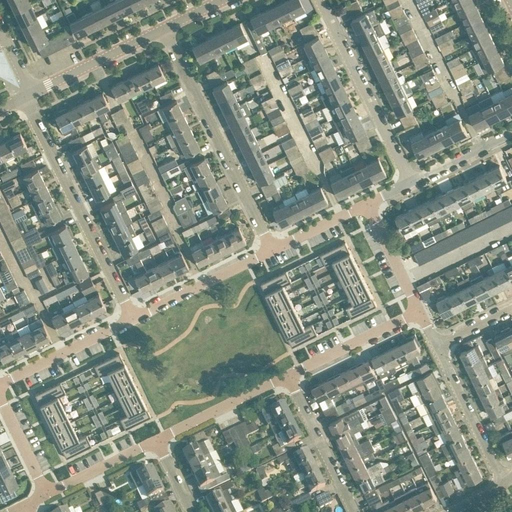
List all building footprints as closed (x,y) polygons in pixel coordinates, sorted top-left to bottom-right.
[(15,11),(31,4),(28,0),(9,0),(11,5),(12,5),(15,11)] [(104,5),(103,6),(100,0),(98,0),(89,4),(93,10),(100,25),(105,22),(106,23),(111,20),(104,5)] [(116,17),(122,14),(115,0),(113,0),(104,5),(111,20),(117,18),(116,17)] [(129,12),(134,9),(129,0),(115,0),(122,14),(128,11),(129,12)] [(139,6),(145,3),(143,0),(129,0),(134,9),(139,7),(139,6)] [(281,21),(293,15),(286,0),(274,6),(281,21)] [(286,0),(293,15),(305,9),(300,0),(286,0)] [(348,11),(360,5),(357,0),(356,0),(345,6),(348,11)] [(455,0),(460,11),(475,3),(473,0),(455,0)] [(466,22),(481,15),(475,3),(460,11),(466,22)] [(20,24),(37,16),(31,4),(15,11),(18,18),(17,18),(20,24)] [(391,15),(403,9),(401,4),(389,10),(391,15)] [(348,11),(351,17),(363,11),(360,5),(348,11)] [(269,26),(281,21),(274,6),(262,12),(269,26)] [(358,32),(373,24),(379,21),(373,9),(367,12),(352,19),(358,32)] [(394,21),(406,15),(403,9),(391,15),(386,18),(389,23),(394,21)] [(94,28),(100,25),(93,10),(81,16),(89,31),(94,29),(94,28)] [(81,16),(76,18),(73,11),(66,14),(70,22),(77,36),(83,33),(83,34),(89,31),(81,16)] [(257,32),(269,26),(262,12),(250,18),(257,32)] [(430,26),(442,20),(439,14),(427,20),(430,26)] [(472,34),(487,27),(481,15),(466,22),(472,34)] [(27,35),(43,27),(37,16),(20,24),(23,29),(24,28),(27,35)] [(65,31),(70,29),(64,17),(59,19),(65,31)] [(432,31),(441,27),(444,25),(442,20),(430,26),(432,31)] [(302,34),(314,28),(312,22),(299,28),(302,34)] [(228,29),(235,43),(247,37),(240,23),(228,29)] [(364,43),(378,36),(373,24),(358,32),(364,43)] [(42,42),(47,40),(49,39),(43,27),(27,35),(30,41),(29,42),(32,48),(37,45),(43,57),(48,54),(42,42)] [(403,39),(415,33),(412,27),(401,33),(403,39)] [(478,46),(492,39),(487,27),(472,34),(478,46)] [(305,39),(317,33),(314,28),(302,34),(305,39)] [(76,41),(71,32),(70,29),(65,31),(64,32),(70,44),(76,41)] [(223,49),(235,43),(228,29),(216,34),(223,49)] [(64,46),(70,44),(64,32),(59,34),(64,46)] [(421,44),(418,38),(415,33),(403,39),(406,44),(407,44),(410,50),(421,44)] [(59,49),(64,46),(59,34),(53,37),(59,49)] [(211,55),(223,49),(216,34),(204,40),(211,55)] [(310,55),(324,48),(318,36),(304,43),(310,55)] [(370,55),(384,48),(378,36),(364,43),(370,55)] [(53,52),(59,49),(53,37),(49,39),(47,40),(53,52)] [(441,49),(453,43),(450,38),(438,44),(441,49)] [(484,58),(498,51),(492,39),(478,46),(484,58)] [(48,54),(53,52),(47,40),(42,42),(48,54)] [(199,61),(211,55),(204,40),(192,46),(199,61)] [(271,55),(283,49),(280,43),(268,49),(271,55)] [(444,55),(453,50),(456,49),(453,43),(441,49),(444,55)] [(421,44),(410,50),(409,50),(412,57),(424,51),(421,44)] [(316,67),(330,60),(324,48),(310,55),(316,67)] [(376,67),(390,60),(384,48),(370,55),(376,67)] [(274,60),(283,56),(286,54),(283,49),(271,55),(274,60)] [(0,67),(10,68),(2,50),(1,51),(2,52),(0,51),(0,67)] [(415,62),(427,57),(424,51),(412,57),(415,62)] [(484,73),(495,67),(504,63),(498,51),(484,58),(478,61),(484,73)] [(244,68),(256,62),(254,56),(242,62),(244,68)] [(418,68),(429,62),(427,57),(415,62),(418,68)] [(279,71),(291,65),(288,59),(276,65),(279,71)] [(321,79),(336,72),(330,60),(316,67),(321,79)] [(381,79),(396,72),(390,60),(376,67),(381,79)] [(247,73),(259,67),(256,62),(244,68),(247,73)] [(453,73),(465,67),(462,62),(461,62),(450,68),(453,73)] [(146,69),(153,83),(165,77),(158,63),(146,69)] [(281,76),(290,72),(293,70),(291,65),(279,71),(281,76)] [(496,78),(508,72),(505,66),(493,72),(496,78)] [(464,74),(467,73),(468,73),(465,67),(453,73),(455,79),(464,74)] [(209,80),(221,74),(218,68),(206,74),(209,80)] [(141,89),(153,83),(146,69),(134,74),(141,89)] [(426,86),(428,85),(438,80),(433,69),(421,74),(424,81),(426,86)] [(252,84),(264,78),(261,72),(249,78),(252,84)] [(327,91),(342,84),(336,72),(321,79),(327,91)] [(387,91),(402,84),(396,72),(381,79),(387,91)] [(496,78),(498,82),(510,76),(508,72),(496,78)] [(130,95),(141,89),(134,74),(123,80),(130,95)] [(211,85),(224,79),(221,74),(209,80),(211,85)] [(255,89),(267,83),(264,78),(252,84),(255,89)] [(460,89),(472,83),(469,78),(458,83),(460,89)] [(118,101),(130,95),(123,80),(111,86),(118,101)] [(431,96),(443,90),(438,80),(428,85),(426,86),(431,96)] [(233,93),(231,90),(227,81),(213,88),(219,100),(233,93)] [(290,94),(302,88),(300,83),(287,89),(290,94)] [(463,94),(472,90),(475,89),(472,83),(460,89),(463,94)] [(333,103),(347,95),(342,84),(327,91),(333,103)] [(393,102),(407,95),(402,84),(387,91),(393,102)] [(293,100),(302,95),(305,94),(302,88),(290,94),(293,100)] [(163,102),(174,97),(171,90),(160,96),(163,102)] [(434,102),(446,95),(443,90),(431,96),(434,102)] [(110,107),(107,101),(103,92),(90,98),(98,113),(97,113),(102,122),(108,119),(103,110),(110,107)] [(224,112),(239,105),(233,93),(219,100),(224,112)] [(339,114),(353,107),(347,95),(333,103),(339,114)] [(399,115),(408,110),(413,108),(407,95),(393,102),(399,115)] [(440,106),(449,101),(446,95),(434,102),(436,107),(440,106)] [(501,116),(494,102),(491,95),(478,102),(482,108),(489,122),(501,116)] [(264,107),(276,101),(273,96),(261,102),(264,107)] [(501,116),(511,110),(511,109),(505,96),(494,102),(501,116)] [(151,108),(148,103),(146,97),(137,102),(142,113),(151,108)] [(86,118),(97,113),(98,113),(90,98),(79,104),(86,118)] [(148,103),(151,108),(160,104),(157,98),(148,103)] [(168,119),(183,112),(177,100),(162,107),(168,119)] [(266,113),(278,107),(276,101),(264,107),(266,113)] [(322,107),(328,120),(337,115),(332,103),(322,107)] [(74,124),(86,118),(79,104),(67,110),(74,124)] [(230,124),(245,117),(239,105),(224,112),(230,124)] [(302,118),(314,112),(311,106),(299,112),(302,118)] [(134,128),(129,119),(129,118),(123,107),(117,111),(122,122),(122,123),(126,131),(134,128)] [(345,126),(359,119),(353,107),(339,114),(345,126)] [(74,124),(67,110),(66,108),(59,111),(60,114),(55,116),(62,130),(64,134),(71,131),(72,134),(78,131),(74,124)] [(477,128),(489,122),(482,108),(470,114),(477,128)] [(121,134),(126,131),(122,123),(122,122),(117,111),(111,114),(121,134)] [(174,131),(188,124),(183,112),(168,119),(174,131)] [(305,123),(313,119),(317,117),(314,112),(302,118),(305,123)] [(402,123),(414,117),(412,112),(400,118),(402,123)] [(236,135),(250,128),(245,117),(230,124),(236,135)] [(414,117),(402,123),(405,129),(417,122),(414,117)] [(448,124),(455,139),(467,133),(460,118),(448,124)] [(275,131),(287,125),(285,119),(273,125),(275,131)] [(350,138),(365,131),(359,119),(345,126),(350,138)] [(141,132),(151,127),(149,123),(139,128),(141,132)] [(172,146),(194,136),(188,124),(174,131),(166,135),(172,146)] [(443,145),(455,139),(448,124),(436,130),(443,145)] [(278,136),(290,130),(287,125),(275,131),(278,136)] [(94,136),(103,132),(101,126),(91,131),(94,136)] [(149,129),(151,127),(141,132),(146,141),(154,138),(149,129)] [(242,147),(256,140),(250,128),(236,135),(242,147)] [(313,142),(326,136),(323,130),(311,136),(313,142)] [(431,150),(443,145),(436,130),(424,136),(431,150)] [(86,140),(94,136),(91,131),(80,136),(80,135),(79,136),(82,142),(86,140)] [(431,150),(424,136),(422,131),(410,137),(412,142),(419,156),(431,150)] [(8,139),(15,153),(27,147),(20,133),(8,139)] [(118,145),(130,139),(127,133),(115,139),(118,145)] [(357,145),(369,139),(366,134),(354,140),(357,145)] [(71,147),(82,142),(79,136),(68,141),(71,147)] [(185,155),(191,152),(200,148),(194,136),(172,146),(174,151),(178,150),(181,157),(185,155)] [(316,147),(325,143),(328,141),(326,136),(313,142),(316,147)] [(0,151),(3,159),(15,153),(8,139),(0,142),(0,151)] [(121,151),(133,145),(130,139),(118,145),(121,151)] [(369,139),(357,145),(359,151),(371,145),(369,139)] [(248,159),(262,152),(256,140),(242,147),(248,159)] [(287,155),(299,149),(296,143),(284,149),(287,155)] [(93,156),(91,153),(87,144),(72,151),(78,163),(93,156)] [(153,156),(159,153),(154,144),(148,147),(153,156)] [(124,157),(136,151),(133,145),(121,151),(124,157)] [(118,155),(116,150),(114,146),(110,148),(105,150),(110,159),(113,157),(114,160),(120,157),(118,155)] [(321,157),(333,151),(331,146),(318,152),(321,157)] [(304,159),(302,154),(299,149),(287,155),(290,160),(294,158),(296,163),(304,159)] [(127,163),(139,157),(136,151),(124,157),(127,163)] [(324,163),(333,158),(336,157),(333,151),(321,157),(324,163)] [(253,171),(268,164),(262,152),(248,159),(253,171)] [(84,175),(98,168),(93,156),(78,163),(84,175)] [(120,172),(126,169),(120,157),(114,160),(120,172)] [(129,169),(141,163),(139,157),(127,163),(129,169)] [(189,179),(210,169),(204,157),(189,164),(187,159),(178,163),(166,169),(169,176),(184,169),(189,179)] [(24,171),(35,165),(32,158),(21,164),(24,171)] [(166,169),(178,163),(175,158),(163,164),(166,169)] [(366,164),(373,179),(385,173),(378,158),(366,164)] [(295,170),(307,164),(304,159),(296,163),(292,165),(295,170)] [(132,174),(144,168),(141,163),(129,169),(132,174)] [(259,183),(268,179),(274,176),(268,164),(253,171),(259,183)] [(297,176),(309,170),(307,164),(295,170),(297,176)] [(362,185),(373,179),(366,164),(354,170),(362,185)] [(507,181),(504,174),(500,165),(488,171),(496,186),(499,193),(504,191),(500,184),(507,181)] [(9,171),(12,176),(21,172),(18,167),(9,171)] [(29,187),(44,180),(38,168),(23,175),(29,187)] [(90,187),(104,180),(98,168),(84,175),(90,187)] [(135,179),(147,174),(144,168),(132,174),(135,179)] [(122,191),(134,185),(130,179),(126,169),(120,172),(125,182),(118,185),(122,191)] [(201,188),(216,180),(210,169),(189,179),(190,179),(192,178),(198,189),(201,188)] [(350,191),(362,185),(354,170),(343,176),(350,191)] [(3,181),(12,176),(9,171),(0,175),(3,181)] [(484,192),(496,186),(488,171),(477,177),(484,192)] [(138,185),(150,180),(147,174),(135,179),(138,185)] [(275,186),(276,186),(288,181),(284,174),(261,185),(264,191),(275,186)] [(338,196),(350,191),(343,176),(330,182),(338,196)] [(473,198),(484,192),(477,177),(465,182),(473,198)] [(11,188),(15,186),(12,179),(1,184),(8,198),(14,195),(11,188)] [(35,199),(49,192),(44,180),(29,187),(35,199)] [(96,199),(105,194),(110,192),(104,180),(90,187),(96,199)] [(140,191),(152,185),(150,180),(138,185),(140,191)] [(201,188),(207,199),(222,192),(224,191),(221,184),(218,185),(216,180),(201,188)] [(476,204),(473,198),(465,182),(454,188),(461,203),(464,210),(476,204)] [(172,194),(181,190),(183,188),(180,183),(178,184),(169,189),(172,194)] [(122,191),(125,198),(137,192),(134,185),(122,191)] [(143,196),(155,190),(152,185),(140,191),(143,196)] [(278,191),(276,186),(275,186),(264,191),(266,197),(278,191)] [(316,207),(308,193),(306,187),(294,193),(297,199),(304,213),(316,207)] [(308,193),(316,207),(328,201),(321,187),(308,193)] [(450,209),(461,203),(454,188),(442,194),(450,209)] [(145,202),(158,196),(155,190),(143,196),(145,202)] [(36,213),(55,204),(49,192),(35,199),(30,201),(36,213)] [(213,211),(219,208),(228,204),(222,192),(207,199),(213,211)] [(14,195),(8,198),(12,207),(22,203),(17,193),(14,195)] [(452,214),(450,209),(442,194),(431,199),(441,220),(452,214)] [(148,207),(160,202),(158,196),(145,202),(148,207)] [(177,214),(190,207),(190,206),(184,196),(175,200),(176,202),(174,203),(173,207),(177,214)] [(511,203),(509,198),(503,201),(505,206),(511,203)] [(292,219),(304,213),(297,199),(285,204),(292,219)] [(429,225),(441,220),(431,199),(419,205),(427,220),(429,225)] [(106,220),(120,213),(114,201),(100,208),(106,220)] [(196,213),(205,209),(202,201),(193,205),(196,213)] [(0,211),(9,208),(6,202),(0,205),(0,211)] [(136,205),(141,214),(146,211),(142,202),(136,205)] [(151,213),(160,209),(163,207),(160,202),(148,207),(151,213)] [(41,225),(47,223),(61,216),(55,204),(36,213),(35,213),(41,225)] [(280,225),(292,219),(285,204),(273,210),(280,225)] [(415,226),(427,220),(419,205),(408,210),(415,226)] [(183,227),(192,222),(194,222),(187,209),(190,208),(190,207),(177,214),(183,227)] [(0,218),(11,213),(9,208),(0,211),(0,218)] [(217,214),(220,220),(232,214),(229,208),(217,214)] [(508,221),(511,219),(511,216),(508,208),(502,211),(508,221)] [(21,209),(12,213),(17,222),(23,219),(26,218),(21,209)] [(150,220),(162,214),(160,209),(151,213),(148,215),(150,220)] [(415,226),(408,210),(396,216),(407,238),(418,232),(415,226)] [(502,224),(508,221),(502,211),(497,213),(502,224)] [(0,219),(2,224),(14,218),(11,213),(0,218),(0,219)] [(112,232),(126,225),(120,213),(106,220),(112,232)] [(497,227),(502,224),(497,213),(491,216),(497,227)] [(152,225),(165,219),(162,214),(150,220),(152,225)] [(206,220),(210,228),(209,225),(217,220),(215,215),(206,220)] [(491,230),(497,227),(491,216),(486,219),(491,230)] [(5,229),(17,224),(16,223),(14,218),(2,224),(5,229)] [(23,219),(17,222),(16,223),(17,224),(19,229),(21,233),(22,234),(24,239),(27,238),(39,232),(36,226),(28,230),(23,219)] [(155,231),(167,225),(165,219),(152,225),(155,231)] [(486,232),(491,230),(486,219),(480,221),(486,232)] [(198,234),(210,228),(206,220),(194,225),(197,231),(198,234)] [(460,229),(466,226),(463,221),(457,224),(460,229)] [(480,235),(486,232),(480,221),(475,224),(480,235)] [(7,235),(19,229),(17,224),(5,229),(7,235)] [(448,235),(460,229),(457,224),(446,229),(448,235)] [(475,238),(480,235),(475,224),(469,227),(475,238)] [(57,244),(71,237),(65,225),(47,234),(53,246),(57,244)] [(117,243),(132,236),(126,225),(112,232),(117,243)] [(143,228),(149,240),(154,237),(148,225),(143,228)] [(158,236),(170,230),(167,225),(155,231),(158,236)] [(196,231),(197,231),(194,225),(191,227),(182,231),(184,236),(196,231)] [(227,233),(234,247),(246,241),(239,227),(227,233)] [(469,240),(475,238),(469,227),(464,230),(469,240)] [(22,234),(21,233),(19,229),(7,235),(10,240),(22,234)] [(437,240),(448,235),(446,229),(434,235),(437,240)] [(160,242),(164,240),(173,235),(170,230),(158,236),(160,242)] [(464,243),(469,240),(464,230),(458,232),(464,243)] [(27,246),(42,238),(39,232),(27,238),(24,239),(25,240),(27,246)] [(458,246),(464,243),(458,232),(453,235),(458,246)] [(222,253),(234,247),(227,233),(215,239),(222,253)] [(25,240),(24,239),(22,234),(10,240),(13,246),(25,240)] [(188,267),(173,236),(173,235),(164,240),(167,245),(171,244),(176,255),(169,259),(176,273),(188,267)] [(425,246),(437,240),(434,235),(422,240),(422,239),(425,246)] [(453,248),(458,246),(453,235),(447,238),(453,248)] [(123,255),(132,251),(137,248),(132,236),(117,243),(123,255)] [(63,256),(77,249),(71,237),(57,244),(53,246),(52,247),(57,258),(63,256)] [(406,245),(403,238),(396,242),(399,248),(406,245)] [(447,251),(453,248),(447,238),(442,240),(447,251)] [(210,259),(222,253),(215,239),(203,244),(210,259)] [(413,252),(425,246),(422,239),(410,245),(413,252)] [(15,251),(27,246),(25,240),(13,246),(15,251)] [(442,254),(447,251),(442,240),(436,243),(442,254)] [(346,242),(320,254),(325,263),(350,251),(346,242)] [(149,247),(151,253),(161,249),(158,243),(149,247)] [(436,256),(442,254),(436,243),(431,246),(436,256)] [(198,265),(210,259),(203,244),(191,250),(198,265)] [(18,257),(30,251),(27,246),(15,251),(18,257)] [(431,259),(436,256),(431,246),(425,248),(431,259)] [(151,253),(149,247),(137,253),(140,258),(151,253)] [(425,262),(431,259),(425,248),(420,251),(425,262)] [(68,267),(83,260),(77,249),(63,256),(68,267)] [(30,251),(18,257),(21,262),(33,257),(32,256),(30,251)] [(350,251),(325,263),(326,265),(333,261),(337,268),(355,260),(350,251)] [(420,265),(425,262),(420,251),(414,254),(420,265)] [(44,261),(45,260),(41,252),(32,256),(33,257),(35,262),(38,267),(38,268),(45,264),(44,261)] [(474,258),(477,265),(488,259),(485,252),(474,258)] [(137,253),(125,259),(129,265),(135,262),(141,273),(134,276),(141,291),(153,285),(146,270),(140,258),(137,253)] [(511,254),(508,257),(503,259),(504,261),(511,277),(511,254)] [(23,268),(35,262),(33,257),(21,262),(23,268)] [(477,265),(474,258),(468,261),(470,266),(471,270),(476,271),(479,270),(477,265)] [(165,279),(176,273),(169,259),(158,265),(165,279)] [(74,279),(89,272),(83,260),(68,267),(62,270),(64,276),(71,273),(74,279)] [(355,260),(337,268),(341,277),(359,269),(355,260)] [(503,287),(511,282),(511,277),(504,261),(492,266),(493,268),(503,287)] [(26,273),(38,267),(35,262),(23,268),(26,273)] [(50,276),(56,274),(51,265),(46,267),(50,276)] [(153,285),(165,279),(158,265),(146,270),(153,285)] [(5,284),(14,279),(9,267),(0,271),(0,278),(1,281),(3,280),(5,284)] [(41,273),(38,268),(38,267),(26,273),(29,278),(41,273)] [(491,293),(503,287),(493,268),(487,271),(489,275),(483,278),(491,293)] [(359,269),(341,277),(346,287),(363,278),(359,269)] [(447,277),(453,274),(451,269),(444,272),(447,277)] [(287,271),(261,283),(266,292),(283,283),(284,285),(292,281),(287,271)] [(50,276),(55,285),(60,283),(56,274),(50,276)] [(429,288),(431,287),(442,281),(439,275),(428,281),(427,279),(416,285),(420,291),(421,291),(425,299),(428,298),(431,291),(429,288)] [(42,276),(35,280),(41,292),(48,288),(42,276)] [(84,294),(87,292),(96,288),(90,276),(78,282),(84,294)] [(363,278),(346,287),(350,296),(368,287),(363,278)] [(480,299),(491,293),(483,278),(472,283),(480,299)] [(20,291),(18,286),(14,279),(5,284),(8,290),(12,289),(14,294),(20,291)] [(69,293),(78,289),(76,283),(66,288),(69,293)] [(283,283),(266,292),(270,301),(288,293),(284,285),(283,283)] [(468,304),(480,299),(472,283),(460,289),(468,304)] [(368,287),(350,296),(354,303),(355,305),(372,296),(368,287)] [(57,299),(69,293),(66,288),(55,293),(57,299)] [(20,306),(26,303),(30,301),(24,289),(20,291),(14,294),(20,306)] [(457,310),(468,304),(460,289),(449,294),(457,310)] [(45,305),(57,299),(55,293),(43,299),(45,305)] [(288,293),(270,301),(275,310),(292,302),(288,293)] [(87,299),(94,314),(106,308),(99,294),(87,299)] [(445,316),(457,310),(449,294),(437,300),(445,316)] [(94,314),(87,299),(85,295),(73,301),(75,305),(82,320),(94,314)] [(354,303),(346,307),(351,318),(377,305),(372,296),(355,305),(354,303)] [(292,302),(275,310),(279,319),(297,311),(292,302)] [(24,315),(36,309),(34,304),(22,310),(24,315)] [(71,325),(82,320),(75,305),(63,311),(71,325)] [(12,321),(24,315),(22,310),(10,316),(12,321)] [(58,331),(71,325),(63,311),(51,317),(58,331)] [(297,311),(279,319),(284,328),(301,320),(297,311)] [(1,327),(12,321),(10,316),(0,320),(0,324),(1,328),(1,327)] [(301,320),(284,328),(288,337),(306,329),(305,327),(301,320)] [(38,343),(31,329),(28,323),(17,329),(16,328),(27,349),(28,352),(34,348),(35,347),(34,345),(38,343)] [(50,338),(43,323),(31,329),(38,343),(49,338),(50,338)] [(306,329),(288,337),(292,347),(318,334),(313,323),(305,327),(306,329)] [(15,355),(27,349),(16,328),(11,331),(14,337),(8,340),(15,355)] [(511,359),(511,342),(505,329),(500,331),(501,333),(495,336),(502,349),(504,354),(508,361),(511,359)] [(421,365),(415,353),(421,350),(418,345),(420,344),(415,334),(406,339),(407,341),(404,342),(413,360),(416,368),(420,366),(423,371),(430,368),(427,362),(421,365)] [(15,355),(8,340),(5,335),(0,337),(0,354),(2,358),(3,361),(4,360),(15,355)] [(492,351),(497,348),(492,338),(487,340),(487,341),(484,343),(487,349),(490,348),(492,351)] [(483,355),(480,349),(478,345),(474,346),(471,339),(463,343),(466,350),(461,353),(466,364),(483,355)] [(404,342),(393,348),(399,361),(405,357),(408,363),(413,360),(404,342)] [(393,348),(382,353),(389,366),(392,372),(397,370),(396,369),(394,363),(399,361),(393,348)] [(495,357),(500,355),(497,348),(492,351),(495,357)] [(102,361),(94,365),(99,376),(107,372),(106,370),(124,362),(119,353),(102,361)] [(378,371),(389,366),(382,353),(372,358),(378,371)] [(488,366),(483,355),(466,364),(471,374),(488,366)] [(502,372),(507,369),(502,359),(497,361),(502,372)] [(375,372),(373,369),(369,360),(357,365),(365,381),(376,376),(374,372),(375,372)] [(124,362),(106,370),(107,372),(111,380),(128,371),(124,362)] [(354,387),(365,381),(357,365),(346,371),(354,387)] [(416,375),(423,371),(420,366),(416,368),(413,369),(416,375)] [(493,376),(491,372),(488,366),(471,374),(476,384),(493,376)] [(507,382),(511,380),(507,369),(502,372),(507,382)] [(437,377),(433,370),(418,378),(412,381),(417,391),(423,389),(436,382),(435,378),(437,377)] [(128,371),(111,380),(114,386),(115,389),(133,380),(128,371)] [(343,392),(354,387),(346,371),(335,376),(343,392)] [(394,385),(410,378),(407,372),(391,380),(394,385)] [(332,398),(343,392),(335,376),(324,382),(332,398)] [(498,386),(497,384),(493,376),(476,384),(481,395),(498,386)] [(387,389),(384,383),(382,377),(376,380),(380,388),(370,393),(372,398),(383,393),(382,391),(387,389)] [(133,380),(115,389),(120,398),(137,389),(133,380)] [(387,389),(394,385),(391,380),(384,383),(387,389)] [(60,382),(35,394),(39,403),(57,395),(58,396),(66,392),(60,382)] [(324,382),(312,387),(318,400),(326,414),(337,409),(332,398),(324,382)] [(428,399),(442,393),(443,392),(443,391),(441,386),(439,385),(438,386),(436,382),(423,389),(417,391),(416,392),(416,393),(410,395),(415,405),(423,402),(428,399)] [(503,397),(503,395),(498,386),(481,395),(486,405),(503,397)] [(137,389),(120,398),(124,407),(142,398),(137,389)] [(394,390),(389,393),(392,399),(398,396),(400,401),(404,399),(404,398),(402,393),(400,393),(400,394),(397,395),(394,390)] [(314,393),(309,396),(312,403),(317,400),(314,393)] [(361,403),(372,398),(370,393),(359,399),(361,403)] [(428,412),(447,403),(442,393),(428,399),(423,402),(428,412)] [(57,395),(39,403),(44,412),(62,404),(58,396),(57,395)] [(382,412),(391,407),(385,396),(380,399),(384,406),(380,408),(382,412)] [(398,396),(392,399),(399,414),(404,411),(400,401),(398,396)] [(503,397),(486,405),(491,416),(505,409),(506,409),(503,403),(506,402),(503,397)] [(142,398),(124,407),(128,414),(128,416),(146,407),(142,398)] [(350,409),(361,403),(359,399),(348,404),(350,409)] [(433,422),(438,420),(452,413),(447,403),(428,412),(433,422)] [(62,404),(44,412),(48,421),(66,413),(62,404)] [(270,426),(289,416),(284,405),(284,404),(273,409),(272,407),(261,412),(265,421),(268,426),(269,425),(270,426)] [(340,414),(350,409),(348,404),(337,409),(340,414)] [(128,414),(120,418),(125,429),(137,423),(150,416),(146,407),(128,416),(128,414)] [(362,422),(365,420),(368,418),(363,407),(330,423),(336,435),(362,422)] [(391,407),(382,412),(388,423),(391,422),(397,419),(391,407)] [(328,419),(340,414),(337,409),(326,414),(328,419)] [(404,424),(410,421),(404,411),(399,414),(404,424)] [(66,413),(48,421),(53,430),(70,422),(66,414),(66,413)] [(433,422),(431,423),(436,434),(437,433),(457,424),(452,413),(438,420),(433,422)] [(497,425),(507,420),(504,414),(494,419),(497,425)] [(270,426),(269,426),(271,431),(278,428),(281,435),(295,428),(289,416),(270,426)] [(485,424),(489,431),(495,427),(492,420),(485,424)] [(409,434),(415,431),(410,421),(404,424),(409,434)] [(70,422),(53,430),(57,439),(75,431),(70,422)] [(341,446),(357,438),(354,432),(364,427),(362,422),(336,435),(341,446)] [(255,424),(247,428),(245,424),(238,427),(244,439),(245,438),(245,437),(258,431),(255,424)] [(457,424),(437,433),(443,444),(462,434),(457,424)] [(245,452),(250,449),(245,438),(244,439),(238,427),(233,430),(244,453),(245,452)] [(276,458),(296,448),(293,443),(301,439),(295,428),(281,435),(275,438),(278,445),(272,449),(276,458)] [(234,458),(244,453),(233,430),(228,432),(233,444),(228,446),(234,458)] [(397,433),(396,433),(400,442),(407,439),(402,430),(397,433)] [(510,454),(511,452),(511,430),(501,435),(504,441),(501,442),(504,447),(506,446),(510,454)] [(75,431),(57,439),(62,449),(80,440),(78,437),(75,431)] [(222,435),(228,446),(233,444),(228,432),(222,435)] [(80,440),(62,449),(66,458),(91,445),(86,433),(78,437),(80,440)] [(447,455),(467,445),(462,434),(443,444),(441,444),(447,455)] [(423,435),(412,440),(414,445),(420,442),(425,440),(423,435)] [(346,457),(373,444),(370,438),(360,443),(357,438),(341,446),(346,457)] [(215,453),(213,450),(209,441),(182,454),(183,454),(189,466),(209,456),(215,453)] [(419,455),(425,453),(420,442),(414,445),(419,455)] [(373,444),(347,457),(352,468),(364,462),(361,457),(376,449),(373,444)] [(467,445),(447,455),(452,465),(459,461),(472,455),(467,445)] [(250,449),(245,452),(250,463),(256,460),(250,449)] [(293,473),(313,464),(307,452),(308,452),(307,451),(299,455),(297,450),(277,460),(280,466),(285,463),(287,467),(289,466),(293,473)] [(425,453),(419,455),(425,466),(433,462),(428,451),(425,453)] [(464,472),(477,465),(472,455),(459,461),(462,467),(455,470),(457,475),(464,472)] [(195,477),(215,466),(209,456),(189,466),(195,477)] [(0,477),(12,472),(6,460),(0,463),(0,477)] [(248,461),(238,466),(242,474),(252,469),(248,461)] [(388,464),(387,462),(381,461),(366,467),(364,462),(352,468),(357,479),(388,464)] [(430,476),(438,472),(433,462),(425,466),(430,476)] [(304,482),(318,475),(313,464),(293,473),(291,474),(294,479),(301,476),(304,482)] [(385,480),(382,473),(391,469),(388,464),(357,479),(363,490),(385,480)] [(224,473),(223,472),(220,465),(216,467),(215,466),(195,477),(200,488),(199,489),(200,489),(206,486),(208,491),(230,481),(227,475),(220,478),(219,476),(224,473)] [(462,487),(470,483),(469,482),(482,476),(477,465),(464,472),(457,475),(462,487)] [(412,477),(423,471),(421,466),(409,472),(412,477)] [(157,481),(156,477),(151,468),(143,472),(141,469),(129,475),(137,490),(157,481)] [(256,472),(260,481),(263,487),(269,485),(267,479),(262,468),(256,470),(256,472)] [(0,495),(2,500),(16,494),(13,487),(18,484),(12,472),(0,477),(0,484),(3,491),(0,492),(0,495)] [(400,482),(412,477),(409,472),(398,477),(400,482)] [(449,480),(449,479),(443,482),(438,472),(430,476),(437,491),(441,488),(439,485),(449,480)] [(310,494),(316,491),(325,487),(324,486),(324,487),(318,475),(304,482),(305,482),(296,486),(296,487),(294,488),(296,492),(298,491),(299,492),(307,488),(310,494)] [(389,487),(400,482),(398,477),(387,483),(389,487)] [(437,491),(440,497),(454,490),(449,480),(439,485),(441,488),(437,491)] [(146,508),(157,503),(154,497),(163,492),(157,481),(137,490),(146,508)] [(428,481),(417,487),(425,504),(437,498),(428,481)] [(212,498),(206,501),(206,502),(207,501),(211,511),(214,511),(231,504),(236,501),(233,496),(228,498),(225,492),(234,488),(231,483),(218,489),(209,493),(212,498)] [(387,483),(379,487),(381,491),(389,487),(387,483)] [(414,510),(425,504),(417,487),(406,492),(414,510)] [(262,489),(261,489),(256,491),(262,503),(267,501),(264,493),(263,490),(262,489)] [(368,499),(378,494),(376,489),(365,494),(368,499)] [(107,505),(112,503),(111,501),(113,500),(107,490),(101,493),(106,504),(107,505)] [(267,501),(273,498),(269,491),(264,493),(267,501)] [(401,494),(395,497),(395,499),(401,511),(409,511),(414,510),(406,492),(401,494)] [(101,493),(94,496),(97,502),(93,504),(95,509),(100,507),(106,504),(101,493)] [(328,493),(315,499),(320,509),(332,503),(328,493)] [(378,494),(368,499),(370,504),(375,502),(380,511),(378,511),(387,511),(383,502),(381,499),(379,494),(378,494)] [(296,509),(312,501),(309,495),(290,504),(292,507),(286,509),(287,511),(288,511),(291,511),(296,509)] [(387,511),(401,511),(395,499),(390,502),(388,499),(383,502),(387,511)] [(112,503),(107,505),(109,511),(112,511),(115,511),(116,507),(114,502),(112,503)] [(172,511),(169,505),(160,510),(157,503),(146,508),(142,510),(139,511),(172,511)]
